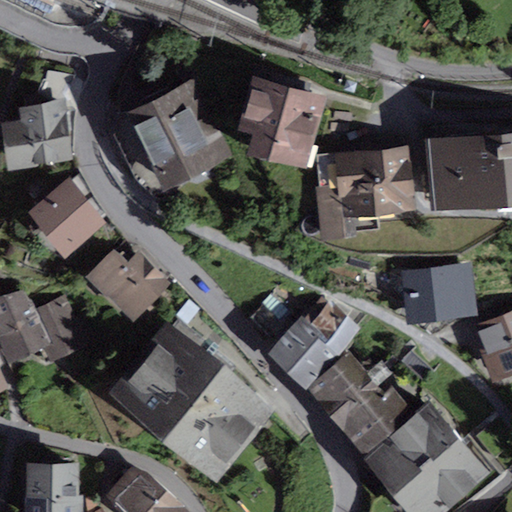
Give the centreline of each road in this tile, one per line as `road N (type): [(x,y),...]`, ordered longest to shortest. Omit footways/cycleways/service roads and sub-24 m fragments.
road 1 (residential): [(141,0),(94,104),(96,179),(317,421),(351,479),(350,511)]
road 2 (residential): [(283,0),(398,57),(456,69),(511,67)]
road 3 (residential): [(0,423),(156,464),(206,511)]
